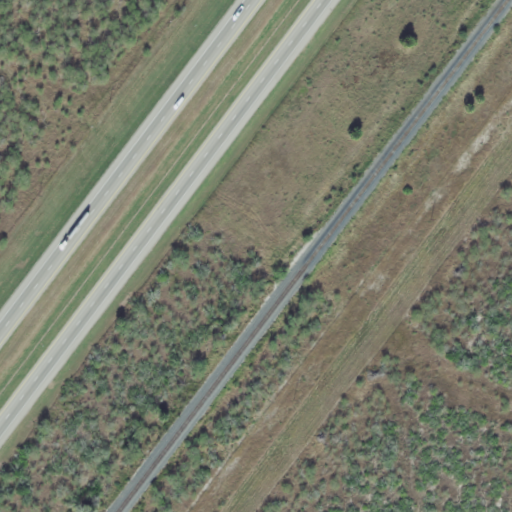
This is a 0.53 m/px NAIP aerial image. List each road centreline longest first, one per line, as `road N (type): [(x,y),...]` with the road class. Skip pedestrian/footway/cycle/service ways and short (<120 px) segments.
road 1 (trunk): [(0,441),(337,0)]
road 2 (trunk): [(259,0),(0,341)]
